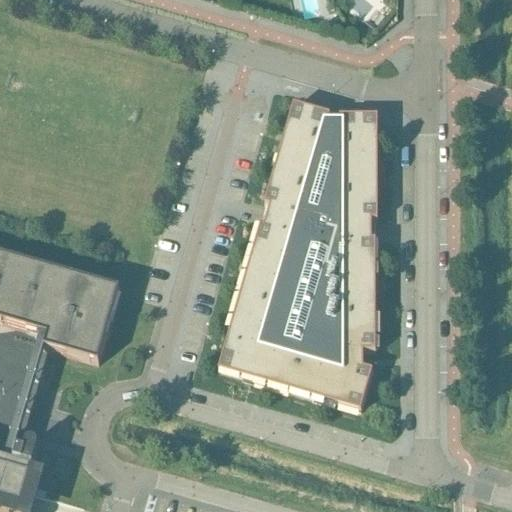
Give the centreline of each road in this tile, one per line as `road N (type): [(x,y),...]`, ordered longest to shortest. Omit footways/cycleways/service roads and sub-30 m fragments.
road 1 (unclassified): [(424,478),(425,0)]
road 2 (residential): [(150,400),(233,105)]
road 3 (unclassified): [(150,400),(424,478)]
road 4 (unclassified): [(260,511),(130,474)]
road 5 (unclassified): [(130,474),(99,455),(96,418),(112,401),(150,400)]
